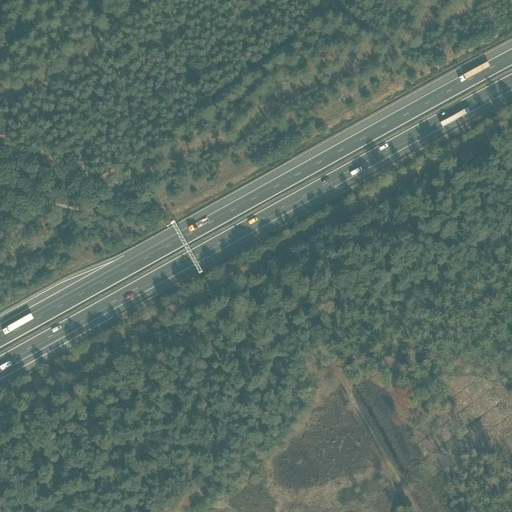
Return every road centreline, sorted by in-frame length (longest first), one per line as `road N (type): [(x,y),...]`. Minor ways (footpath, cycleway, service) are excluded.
road 1 (motorway): [(511,56),(0,339)]
road 2 (motorway): [(0,364),(511,82)]
road 3 (track): [(251,264),(511,108)]
road 4 (track): [(413,511),(303,312),(251,264)]
road 5 (track): [(0,403),(251,264)]
